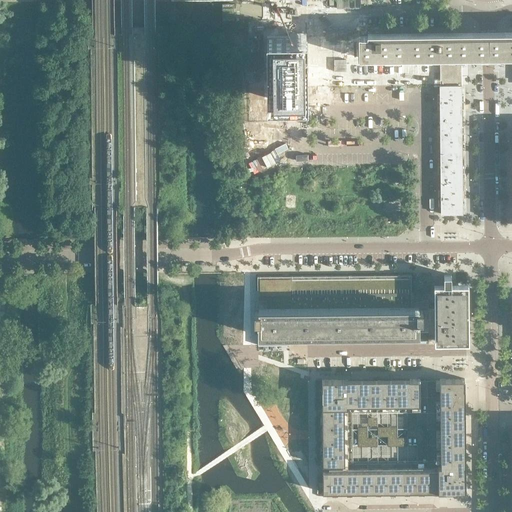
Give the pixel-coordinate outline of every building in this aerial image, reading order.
[(235,18),(235,4),(224,5),(225,19),(235,18)] [(461,85),(461,70),(461,57),(470,57),(483,56),(492,56),(506,56),(511,56),(511,31),(506,32),(492,32),(483,32),(470,32),(367,33),(368,36),(359,36),(359,58),(439,57),(439,85),(461,85)] [(307,36),(270,37),(270,99),(308,98),(308,86),(307,36)] [(461,101),(461,85),(439,85),(439,93),(437,93),(437,101),(461,101)] [(462,117),(461,101),(437,101),(437,109),(440,109),(440,117),(462,117)] [(462,133),(462,117),(440,117),(440,125),(437,125),(437,133),(462,133)] [(462,149),(462,133),(437,133),(437,141),(440,141),(440,149),(462,149)] [(462,165),(462,149),(440,149),(440,157),(438,157),(438,165),(462,165)] [(462,181),(462,165),(438,165),(438,173),(440,173),(440,181),(462,181)] [(462,197),(462,183),(462,181),(440,181),(440,189),(438,189),(438,197),(462,197)] [(463,213),(462,197),(438,197),(438,205),(441,205),(441,214),(463,213)] [(385,213),(406,214),(406,204),(385,203),(385,213)] [(411,309),(408,292),(411,292),(411,275),(258,276),(258,299),(254,310),(255,321),(258,321),(258,333),(259,333),(266,332),(272,332),(278,332),(284,332),(290,332),(296,332),(302,332),(308,332),(314,332),(319,332),(330,332),(338,332),(344,332),(350,332),(356,331),(362,331),(367,331),(373,331),(379,331),(385,331),(390,331),(396,331),(402,331),(407,331),(413,331),(419,331),(428,331),(428,309),(427,309),(413,309),(411,309)] [(469,342),(468,284),(451,285),(451,275),(443,275),(444,285),(434,285),(435,309),(428,309),(428,331),(435,331),(435,342),(469,342)] [(428,343),(428,331),(419,331),(419,343),(428,343)] [(339,344),(338,332),(330,332),(330,344),(339,344)] [(439,491),(466,491),(465,378),(439,378),(439,379),(439,380),(440,465),(437,465),(437,469),(323,470),(322,470),(322,476),(323,492),(324,492),(332,492),(338,492),(346,492),(353,492),(361,492),(367,492),(375,492),(381,492),(389,492),(396,491),(404,491),(410,491),(418,491),(425,491),(433,491),(439,491)] [(337,379),(322,380),(322,389),(322,400),(322,408),(322,415),(322,422),(322,430),(322,437),(322,444),(322,451),(322,458),(322,465),(323,465),(344,465),(344,407),(347,407),(347,405),(420,404),(420,380),(420,379),(409,379),(337,379)]
